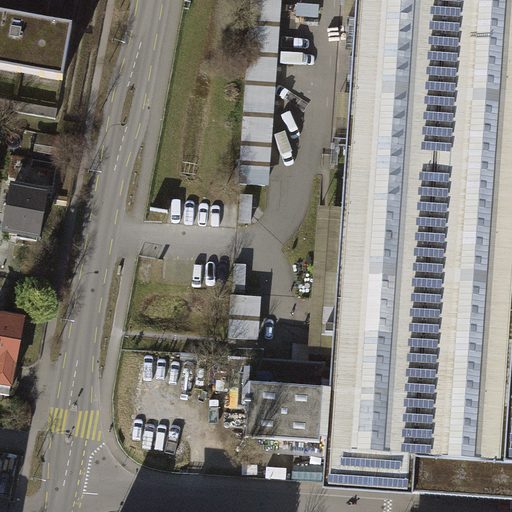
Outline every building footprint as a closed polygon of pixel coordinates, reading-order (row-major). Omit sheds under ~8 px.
[(261,186),(276,0),(252,0),(237,184),(261,186)] [(511,0),(352,0),(329,370),(322,369),(320,392),(326,392),(323,445),(320,486),(511,498),(511,0)] [(68,26),(0,14),(0,68),(17,72),(19,62),(40,65),(38,76),(59,80),(68,26)] [(54,110),(0,99),(0,110),(52,120),(54,110)] [(58,143),(33,139),(31,152),(56,156),(58,143)] [(9,186),(1,230),(13,233),(12,238),(32,241),(33,234),(35,234),(43,192),(9,186)] [(228,299),(226,337),(252,338),(254,300),(228,299)] [(0,393),(6,395),(20,315),(0,311),(0,393)] [(244,440),(323,445),(326,392),(320,392),(322,369),(322,364),(249,359),(248,377),(235,376),(233,408),(246,409),(244,440)]
